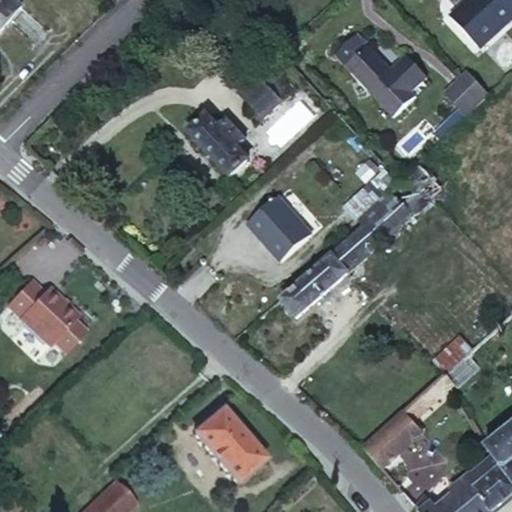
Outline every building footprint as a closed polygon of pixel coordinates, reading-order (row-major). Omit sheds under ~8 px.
[(25,2),(22,0),(0,0),(0,25),(0,26),(25,2)] [(511,0),(469,0),(449,19),(477,53),(511,23),(511,0)] [(365,42),(342,62),(388,116),(411,96),(406,90),(423,75),(402,50),(384,63),(365,42)] [(266,63),(245,81),(268,108),(289,88),(266,63)] [(441,96),(461,120),(478,105),(485,98),(465,76),(441,96)] [(208,105),(187,123),(247,191),(253,186),(237,165),(249,152),(238,138),(247,129),(228,107),(218,115),(208,105)] [(346,236),(272,300),(288,320),(437,190),(422,172),(426,170),(416,160),(391,182),(369,201),(353,216),(359,224),(346,236)] [(353,216),(369,201),(360,191),(330,217),(346,236),(359,224),(353,216)] [(276,197),(244,223),(273,258),(304,232),(276,197)] [(8,301),(49,346),(53,342),(63,354),(87,332),(75,320),(77,317),(50,286),(45,290),(34,277),(8,301)] [(432,354),(403,378),(420,399),(444,378),(450,373),(432,354)] [(450,373),(444,378),(455,392),(458,396),(482,376),(467,358),(450,373)] [(455,392),(444,378),(420,399),(362,452),(377,472),(420,435),(414,426),(450,396),(455,392)] [(217,417),(191,445),(235,491),(262,465),(217,417)] [(424,499),(408,510),(409,511),(492,511),(511,496),(511,431),(483,454),(492,468),(474,484),(471,480),(447,497),(450,501),(435,511),(424,499)] [(395,463),(421,492),(451,466),(425,437),(395,463)] [(82,511),(121,511),(131,504),(114,485),(88,507),(82,511)]
